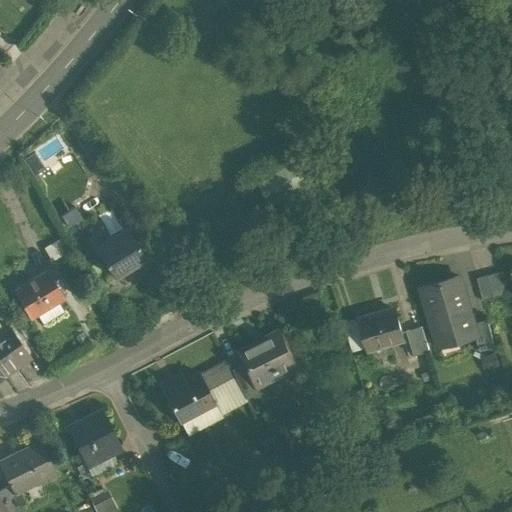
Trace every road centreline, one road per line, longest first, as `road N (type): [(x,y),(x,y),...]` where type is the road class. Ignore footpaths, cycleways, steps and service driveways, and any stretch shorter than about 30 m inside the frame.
road 1 (residential): [(511,230),(266,286),(0,408)]
road 2 (tertiary): [(0,133),(118,0)]
road 3 (track): [(176,511),(104,366)]
